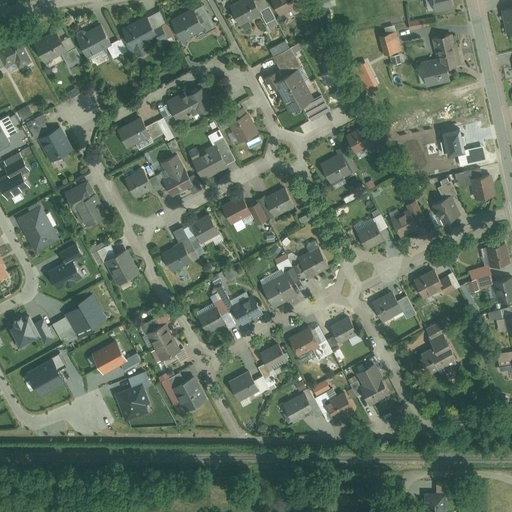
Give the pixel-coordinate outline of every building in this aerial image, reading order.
[(255,0),(241,0),(232,5),(243,25),(262,15),(263,14),(262,12),(255,0)] [(297,0),(273,0),(282,16),(301,7),(297,0)] [(312,0),(297,0),(301,7),(304,13),(316,7),(312,0)] [(314,0),(319,11),(332,6),(329,0),(314,0)] [(424,0),(427,13),(455,8),(452,0),(424,0)] [(204,6),(195,11),(205,30),(214,26),(204,6)] [(269,8),(262,12),(263,14),(262,15),(270,31),(279,27),(269,8)] [(195,11),(172,23),(182,43),(205,30),(195,11)] [(511,11),(502,13),(506,37),(511,36),(511,11)] [(160,13),(148,19),(158,37),(161,43),(172,37),(160,13)] [(147,17),(124,29),(134,49),(158,37),(148,19),(147,17)] [(435,17),(408,20),(409,30),(436,26),(435,17)] [(79,35),(89,56),(106,48),(113,44),(102,23),(79,35)] [(59,31),(34,43),(45,65),(62,56),(69,53),(64,41),(59,31)] [(397,34),(382,37),(385,54),(401,51),(397,34)] [(18,69),(32,62),(20,38),(0,47),(0,69),(14,62),(18,69)] [(70,38),(64,41),(69,53),(62,56),(69,69),(82,61),(70,38)] [(440,61),(423,65),(428,87),(455,80),(452,67),(460,65),(453,38),(436,42),(440,61)] [(121,40),(113,44),(106,48),(115,64),(130,56),(121,40)] [(281,71),(264,79),(272,94),(277,92),(289,115),(303,108),(314,102),(313,100),(298,71),(303,69),(295,55),(302,51),(299,45),(274,58),(281,71)] [(185,93),(170,101),(170,103),(179,118),(194,110),(197,115),(218,104),(208,87),(188,98),(185,93)] [(314,102),(303,108),(310,122),(331,112),(322,95),(313,100),(314,102)] [(34,102),(18,111),(24,122),(40,113),(34,102)] [(163,119),(156,122),(164,135),(168,142),(186,132),(179,118),(170,103),(158,109),(163,119)] [(232,115),(242,110),(239,104),(230,109),(232,115)] [(239,145),(259,134),(245,108),(242,110),(232,115),(234,119),(227,123),(239,145)] [(118,127),(128,146),(152,134),(141,114),(118,127)] [(38,139),(50,133),(46,125),(48,123),(44,115),(26,124),(35,141),(38,139)] [(0,146),(9,142),(5,134),(9,132),(1,118),(0,118),(0,146)] [(164,135),(156,122),(149,126),(155,139),(164,135)] [(366,126),(346,137),(356,156),(376,145),(375,143),(366,126)] [(50,133),(38,139),(57,172),(66,167),(62,159),(75,152),(61,127),(50,133)] [(459,127),(442,131),(447,154),(457,152),(460,166),(486,160),(482,144),(464,149),(459,127)] [(216,146),(226,166),(236,162),(224,139),(222,140),(218,132),(208,137),(213,147),(216,146)] [(375,143),(376,145),(381,157),(388,153),(382,139),(375,143)] [(226,166),(216,146),(213,147),(200,154),(197,147),(188,152),(203,181),(228,168),(226,166)] [(336,151),(339,156),(341,155),(343,158),(348,155),(344,147),(336,151)] [(0,185),(6,198),(29,187),(22,174),(30,171),(19,150),(2,159),(6,169),(0,171),(0,185)] [(172,198),(194,187),(177,155),(161,163),(165,171),(155,176),(162,190),(166,188),(172,198)] [(339,156),(321,165),(332,186),(352,176),(351,175),(347,167),(343,158),(341,155),(339,156)] [(354,163),(347,167),(351,175),(354,173),(359,183),(363,180),(354,163)] [(148,180),(143,170),(125,179),(135,200),(153,191),(148,180)] [(479,170),(457,175),(460,188),(472,185),(475,200),(494,197),(490,179),(481,181),(479,170)] [(155,193),(162,190),(155,176),(148,180),(153,191),(155,193)] [(86,180),(65,191),(73,207),(77,204),(88,226),(109,215),(96,188),(91,190),(86,180)] [(444,200),(434,205),(442,221),(457,214),(449,197),(456,193),(451,182),(438,189),(444,200)] [(343,200),(346,204),(367,193),(363,184),(359,186),(361,190),(343,200)] [(377,190),(371,193),(374,199),(380,195),(377,190)] [(264,199),(258,202),(267,220),(293,206),(286,191),(265,201),(264,199)] [(245,196),(225,206),(233,222),(252,212),(258,224),(267,220),(258,202),(250,206),(245,196)] [(405,206),(408,212),(418,230),(428,225),(415,201),(405,206)] [(40,202),(16,216),(36,250),(60,236),(54,226),(58,224),(51,211),(47,213),(40,202)] [(375,223),(379,232),(388,228),(381,214),(380,215),(378,210),(372,213),(374,218),(373,219),(375,223)] [(391,220),(400,239),(418,230),(408,212),(391,220)] [(312,220),(309,214),(299,220),(302,226),(312,220)] [(211,215),(191,226),(202,245),(221,235),(211,215)] [(367,251),(385,241),(379,232),(375,223),(357,233),(367,251)] [(191,226),(184,230),(193,247),(199,258),(206,254),(191,226)] [(173,234),(179,245),(183,243),(186,251),(193,247),(184,230),(183,229),(173,234)] [(316,275),(330,267),(320,248),(316,240),(305,245),(309,253),(297,259),(294,252),(287,256),(289,259),(301,284),(316,276),(316,275)] [(76,242),(59,252),(64,261),(47,270),(57,289),(81,276),(72,259),(82,254),(76,242)] [(105,263),(117,257),(110,245),(106,247),(103,243),(91,249),(99,266),(105,263)] [(186,251),(183,243),(179,245),(162,254),(172,273),(192,263),(186,251)] [(504,244),(487,247),(491,266),(508,264),(504,244)] [(279,251),(274,246),(270,251),(276,256),(279,251)] [(224,254),(229,259),(234,254),(229,249),(224,254)] [(118,286),(141,274),(128,250),(117,257),(105,263),(118,286)] [(285,275),(292,288),(301,284),(289,259),(276,265),(279,271),(282,270),(285,275)] [(491,266),(469,272),(472,282),(478,281),(481,290),(497,285),(491,266)] [(223,273),(227,281),(237,276),(233,269),(223,273)] [(292,288),(285,275),(282,270),(279,271),(261,281),(264,287),(262,288),(274,310),(297,297),(292,288)] [(414,281),(424,301),(445,290),(440,282),(435,271),(414,281)] [(453,274),(440,282),(445,290),(447,295),(461,288),(453,274)] [(211,279),(215,286),(223,282),(219,275),(211,279)] [(511,280),(511,279),(499,282),(503,303),(511,300),(511,280)] [(216,289),(219,294),(235,324),(239,321),(232,308),(249,299),(246,293),(233,300),(225,284),(216,289)] [(106,317),(92,292),(76,300),(77,303),(64,311),(66,315),(53,322),(63,340),(77,333),(78,336),(94,327),(92,325),(106,317)] [(394,292),(374,302),(384,322),(403,312),(406,320),(417,314),(407,296),(399,301),(394,292)] [(211,298),(216,308),(225,323),(226,325),(229,331),(237,327),(235,324),(219,294),(211,298)] [(239,321),(242,327),(264,316),(254,297),(249,299),(232,308),(239,321)] [(511,307),(487,312),(489,325),(496,324),(497,332),(508,331),(509,335),(511,334),(511,307)] [(153,316),(156,320),(141,328),(145,336),(143,337),(149,349),(153,347),(155,351),(175,339),(168,325),(171,324),(163,309),(158,312),(156,308),(150,311),(153,316)] [(226,325),(225,323),(216,308),(199,317),(208,335),(226,325)] [(41,342),(53,335),(43,316),(32,322),(28,315),(21,319),(20,315),(12,319),(14,323),(9,326),(18,343),(37,334),(41,342)] [(350,318),(331,327),(336,337),(340,346),(359,336),(350,318)] [(448,333),(442,322),(426,330),(432,342),(430,343),(434,349),(420,356),(430,376),(444,369),(447,375),(454,371),(453,368),(457,366),(455,362),(457,361),(444,336),(448,333)] [(320,347),(299,357),(303,365),(317,358),(319,361),(334,354),(327,341),(320,327),(312,331),(320,347)] [(311,328),(289,339),(298,358),(299,357),(320,347),(312,331),(311,328)] [(340,346),(336,337),(327,341),(334,354),(342,350),(340,346)] [(175,339),(155,351),(151,353),(160,370),(158,370),(161,374),(166,371),(164,369),(178,361),(180,364),(190,358),(184,349),(181,350),(175,339)] [(115,340),(95,351),(92,353),(104,373),(120,364),(124,371),(142,361),(137,352),(126,358),(115,340)] [(279,344),(260,355),(265,365),(269,372),(272,371),(276,377),(283,374),(279,367),(288,362),(279,344)] [(59,351),(26,370),(41,395),(65,381),(59,370),(67,366),(59,351)] [(502,367),(511,366),(511,352),(498,354),(498,359),(487,360),(487,365),(502,364),(502,367)] [(338,363),(332,360),(328,367),(335,370),(338,363)] [(363,394),(369,407),(390,396),(374,364),(368,367),(365,360),(355,365),(359,374),(357,376),(359,381),(363,387),(360,388),(363,394)] [(258,369),(263,378),(270,390),(271,392),(281,387),(276,377),(272,371),(269,372),(265,365),(258,369)] [(145,371),(129,378),(133,386),(115,393),(126,420),(148,412),(146,406),(152,404),(145,388),(151,385),(145,371)] [(254,383),(249,372),(229,382),(240,403),(243,409),(252,404),(249,398),(254,396),(260,392),(254,383)] [(172,388),(185,382),(180,374),(170,379),(168,374),(159,379),(162,384),(159,386),(176,419),(185,414),(172,388)] [(185,382),(172,388),(185,414),(207,402),(193,377),(185,382)] [(263,378),(254,383),(260,392),(254,396),(255,398),(270,390),(263,378)] [(306,389),(302,381),(296,384),(300,392),(306,389)] [(357,398),(363,394),(360,388),(363,387),(359,381),(351,385),(357,398)] [(317,396),(330,389),(326,382),(313,389),(317,396)] [(303,392),(305,394),(315,413),(314,414),(316,419),(323,415),(315,399),(309,389),(303,392)] [(325,403),(337,397),(333,390),(315,399),(323,415),(328,423),(334,419),(325,403)] [(334,419),(335,421),(343,417),(345,420),(355,415),(344,393),(337,397),(325,403),(334,419)] [(315,413),(305,394),(283,405),(287,413),(283,415),(289,425),(292,423),(293,425),(314,414),(315,413)] [(457,481),(437,481),(437,493),(457,493),(457,481)] [(427,493),(425,511),(448,511),(449,494),(427,493)]
